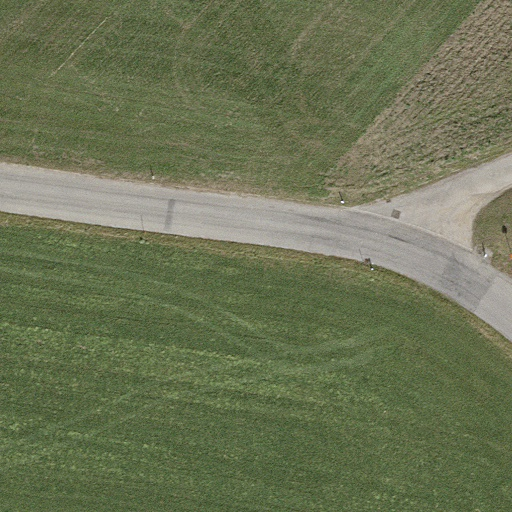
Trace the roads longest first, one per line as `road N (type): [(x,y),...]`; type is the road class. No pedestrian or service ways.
road 1 (tertiary): [(0,177),(375,235),(511,301)]
road 2 (track): [(511,176),(375,235)]
